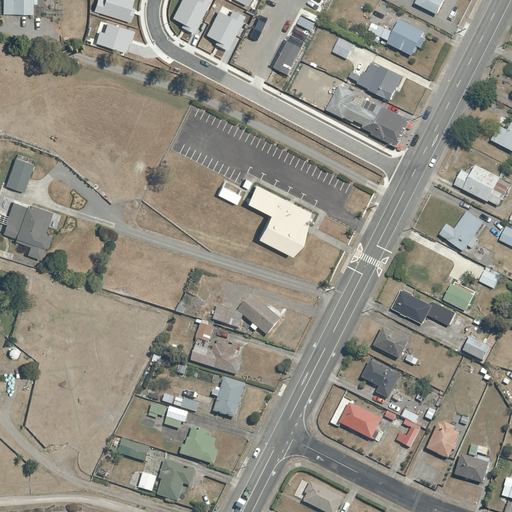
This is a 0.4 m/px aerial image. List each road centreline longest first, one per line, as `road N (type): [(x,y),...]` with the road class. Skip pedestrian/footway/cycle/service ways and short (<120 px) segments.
road 1 (residential): [(413,173),(167,47),(156,32),(155,0)]
road 2 (unclassified): [(413,173),(281,434)]
road 3 (unclassified): [(501,0),(413,173)]
road 4 (residential): [(281,434),(438,511)]
